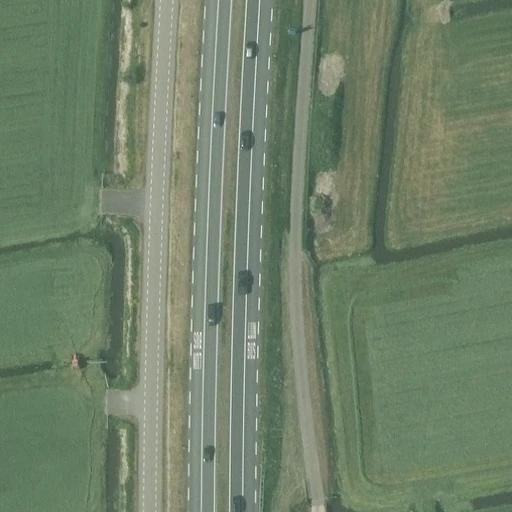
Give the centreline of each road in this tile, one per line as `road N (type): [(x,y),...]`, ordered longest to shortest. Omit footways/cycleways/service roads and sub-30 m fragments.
road 1 (track): [(318,511),(296,330),(311,0)]
road 2 (unclassified): [(150,511),(167,0)]
road 3 (primary): [(218,0),(201,511)]
road 4 (primary): [(243,511),(260,0)]
